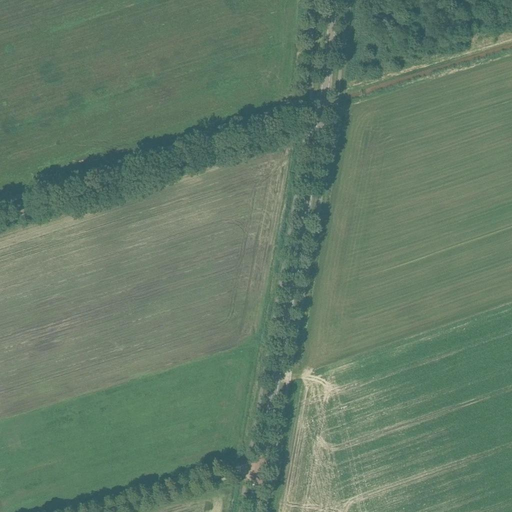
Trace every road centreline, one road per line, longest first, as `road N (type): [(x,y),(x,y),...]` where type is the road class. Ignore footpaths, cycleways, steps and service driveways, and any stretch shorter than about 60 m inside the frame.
road 1 (tertiary): [(260,471),(333,0)]
road 2 (track): [(334,120),(298,124),(0,220)]
road 3 (residential): [(99,511),(234,471),(260,471)]
